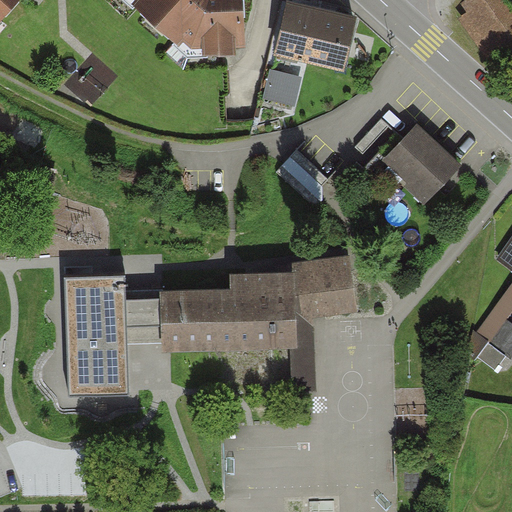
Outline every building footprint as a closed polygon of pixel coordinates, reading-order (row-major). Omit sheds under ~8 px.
[(0,0),(0,18),(14,0),(0,0)] [(237,43),(247,42),(244,0),(132,0),(133,0),(180,43),(184,39),(192,46),(202,45),(203,50),(237,48),(237,43)] [(492,63),(511,48),(511,0),(463,0),(462,1),(468,10),(458,16),(492,63)] [(343,65),(354,18),(289,3),(278,49),(343,65)] [(299,76),(273,70),(266,97),(293,104),(299,76)] [(389,125),(381,118),(355,146),(363,154),(389,125)] [(459,165),(417,126),(404,139),(387,158),(412,181),(408,185),(425,201),(459,165)] [(404,139),(397,132),(364,167),(358,161),(334,186),(343,194),(365,170),(370,175),(387,158),(404,139)] [(329,179),(298,150),(290,158),(322,187),(329,179)] [(322,200),(283,164),(276,172),(315,208),(322,200)] [(511,309),(511,240),(499,258),(511,266),(511,286),(479,334),(475,331),(469,353),(477,359),(490,342),(511,359),(511,358),(511,323),(506,319),(511,309)] [(161,294),(163,358),(293,354),(294,392),(319,392),(317,317),(358,316),(356,264),(232,267),(233,292),(161,294)] [(66,284),(69,399),(128,398),(125,282),(66,284)] [(334,500),(310,501),(311,511),(335,511),(334,500)]
